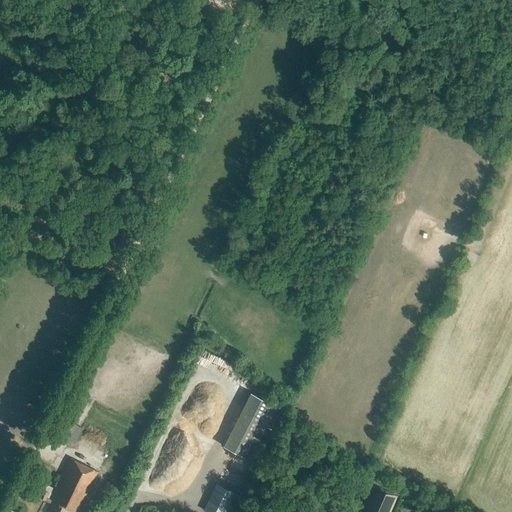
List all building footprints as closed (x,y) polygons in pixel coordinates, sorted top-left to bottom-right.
[(250,460),(277,406),(250,393),(223,446),(250,460)] [(73,449),(82,429),(64,420),(55,440),(73,449)] [(76,511),(77,511),(98,472),(70,458),(50,498),(47,496),(49,493),(43,490),(39,498),(45,500),(44,501),(53,505),(48,511),(67,511),(69,508),(76,511)] [(206,511),(224,511),(234,492),(216,483),(203,510),(206,511)] [(393,511),(400,498),(371,485),(359,511),(393,511)]
